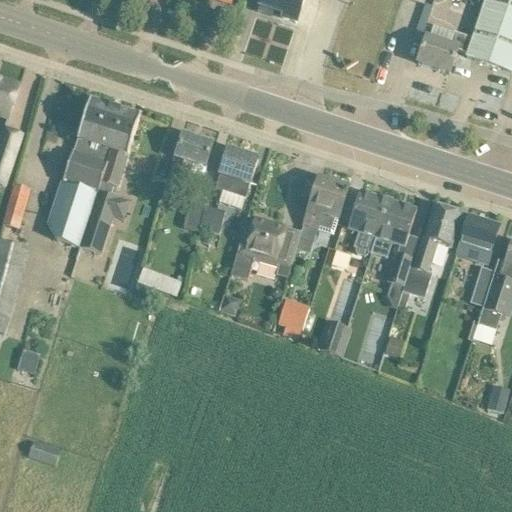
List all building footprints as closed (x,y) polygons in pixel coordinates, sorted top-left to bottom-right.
[(262,0),(260,8),(283,15),(282,19),(296,24),(300,12),(304,0),(262,0)] [(511,0),(486,0),(473,40),(468,55),(466,59),(511,74),(511,72),(511,0)] [(458,52),(468,55),(473,40),(454,33),(449,48),(426,40),(417,65),(450,76),(458,52)] [(0,117),(8,120),(19,88),(0,81),(0,117)] [(112,109),(90,102),(47,230),(56,242),(80,250),(98,194),(101,186),(112,152),(99,148),(112,109)] [(112,109),(99,148),(112,152),(101,186),(113,190),(117,191),(140,118),(112,109)] [(4,131),(0,142),(0,186),(4,188),(21,137),(4,131)] [(175,160),(161,202),(178,208),(193,165),(205,170),(213,146),(182,136),(176,155),(175,159),(175,160)] [(220,176),(215,190),(223,193),(219,204),(242,212),(246,200),(250,186),(252,180),(258,161),(228,152),(222,171),(221,170),(219,176),(220,176)] [(304,227),(317,231),(317,233),(333,238),(338,222),(348,190),(345,189),(346,187),(345,184),(338,181),(335,183),(334,186),(319,181),(317,184),(306,180),(299,200),(311,204),(304,227)] [(14,185),(5,225),(22,229),(31,189),(14,185)] [(98,194),(80,250),(100,257),(113,218),(105,215),(111,198),(113,190),(101,186),(98,194)] [(348,232),(358,235),(354,250),(356,251),(356,254),(357,256),(365,258),(368,257),(369,254),(372,255),(389,204),(360,194),(348,232)] [(389,204),(372,255),(387,260),(391,246),(399,248),(405,250),(417,212),(389,204)] [(437,246),(450,250),(460,216),(435,208),(425,241),(422,240),(412,271),(409,270),(402,293),(408,296),(424,301),(431,276),(428,275),(437,246)] [(224,214),(204,209),(199,232),(219,237),(224,214)] [(288,282),(302,234),(247,219),(231,277),(248,282),(254,262),(278,269),(276,278),(288,282)] [(468,219),(463,238),(457,256),(488,266),(499,228),(468,219)] [(0,335),(3,337),(28,252),(0,242),(0,335)] [(505,264),(497,262),(494,274),(483,309),(478,322),(477,326),(494,332),(500,314),(504,316),(511,289),(511,243),(505,264)] [(387,286),(402,291),(415,253),(405,250),(399,248),(387,286)] [(483,309),(494,274),(481,270),(470,305),(483,309)] [(176,283),(145,272),(141,283),(177,296),(183,281),(177,279),(176,283)] [(282,300),(282,294),(277,291),(272,294),(272,300),(277,303),(282,300)] [(402,293),(398,306),(404,308),(408,296),(402,293)] [(300,342),(310,310),(287,302),(276,334),(300,342)] [(474,321),(468,339),(472,340),(477,326),(478,322),(474,321)] [(342,360),(352,331),(328,323),(317,352),(342,360)] [(390,336),(385,353),(398,357),(403,340),(390,336)] [(26,352),(20,370),(37,375),(43,357),(26,352)] [(36,443),(32,458),(59,466),(63,451),(36,443)]
